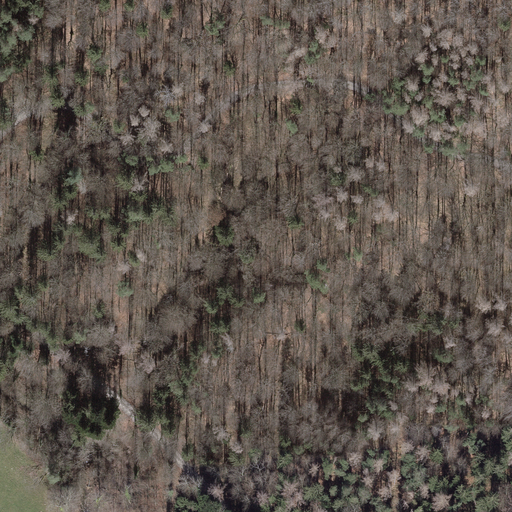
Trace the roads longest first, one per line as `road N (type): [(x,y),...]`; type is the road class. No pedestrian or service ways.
road 1 (track): [(0,132),(31,106),(56,100),(73,103),(132,158),(173,159),(222,105),(247,90),(311,81),(352,86),(432,145),(511,168)]
road 2 (track): [(235,511),(0,299)]
